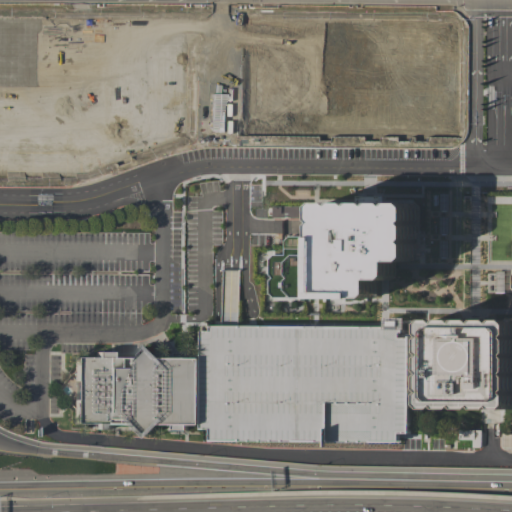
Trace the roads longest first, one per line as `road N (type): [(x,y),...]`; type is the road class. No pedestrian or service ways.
road 1 (motorway): [(373,479),(0,485)]
road 2 (motorway): [(373,479),(157,461)]
road 3 (motorway): [(157,461),(0,443)]
road 4 (motorway): [(511,483),(373,479)]
